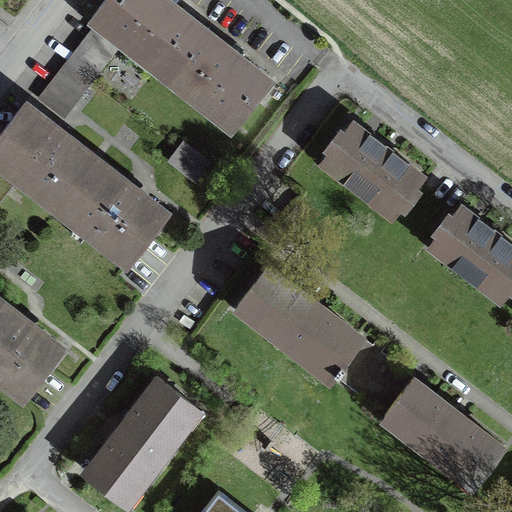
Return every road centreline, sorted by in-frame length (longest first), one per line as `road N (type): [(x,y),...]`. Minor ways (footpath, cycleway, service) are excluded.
road 1 (residential): [(334,74),(29,475),(77,511)]
road 2 (residential): [(334,74),(511,209)]
